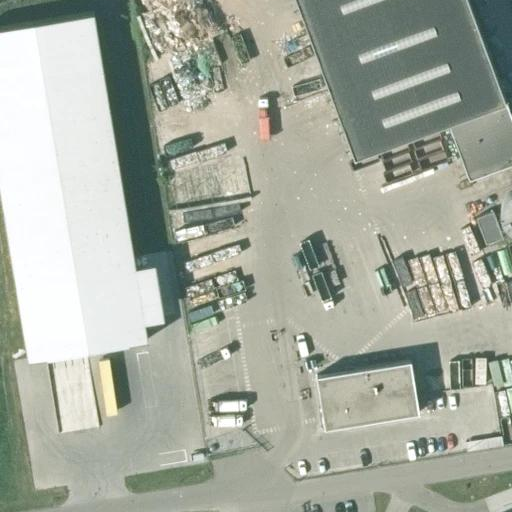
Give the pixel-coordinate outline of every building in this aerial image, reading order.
[(297,0),(354,155),(447,120),(468,178),(511,161),(511,117),(505,99),(507,98),(507,97),(505,98),(469,0),(297,0)] [(93,12),(0,27),(0,183),(29,359),(147,340),(93,12)] [(511,189),(510,191),(508,192),(506,194),(504,197),(502,201),(500,205),(500,209),(500,213),(501,217),(503,221),(505,224),(509,228),(511,229),(511,189)] [(503,237),(493,210),(476,216),(485,243),(503,237)] [(354,367),(354,368),(315,375),(324,428),(419,412),(410,359),(389,363),(389,362),(354,367)]
